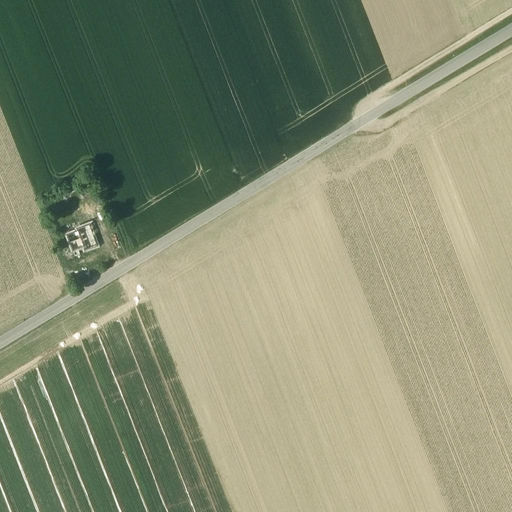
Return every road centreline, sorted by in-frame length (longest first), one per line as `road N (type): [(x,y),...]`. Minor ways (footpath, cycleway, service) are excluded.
road 1 (unclassified): [(511,32),(0,343)]
road 2 (track): [(511,10),(365,102),(376,126),(390,121),(511,48)]
